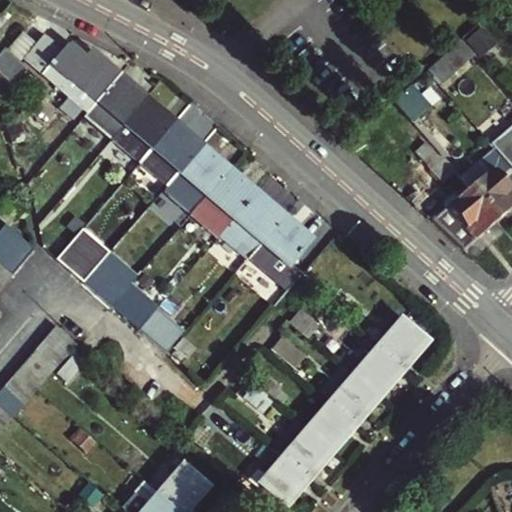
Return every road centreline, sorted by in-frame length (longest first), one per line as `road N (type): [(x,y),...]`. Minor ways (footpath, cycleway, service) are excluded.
road 1 (tertiary): [(84,0),(226,82),(489,318)]
road 2 (residential): [(363,511),(511,344)]
